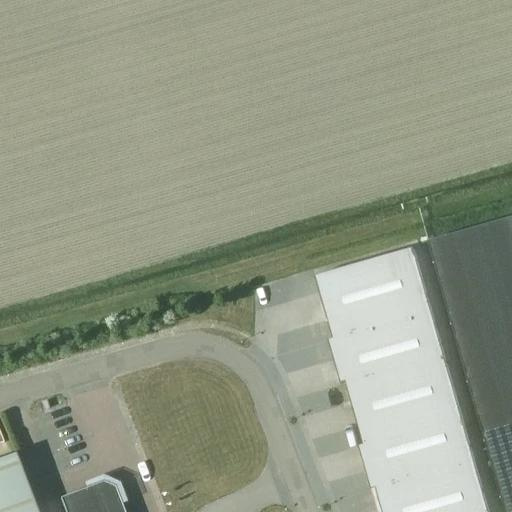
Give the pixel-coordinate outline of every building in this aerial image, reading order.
[(511,511),(511,218),(428,243),(504,511),(511,511)] [(316,278),(333,340),(431,313),(416,259),(413,250),(316,278)] [(443,356),(431,313),(333,340),(329,342),(341,385),(346,383),(443,356)] [(346,383),(364,446),(461,419),(443,356),(346,383)] [(372,491),(376,490),(474,462),(461,419),(364,446),(359,448),(372,491)] [(0,460),(0,511),(35,511),(14,455),(0,460)] [(487,511),(474,462),(376,490),(382,511),(487,511)] [(123,511),(114,488),(103,482),(60,499),(64,511),(123,511)]
